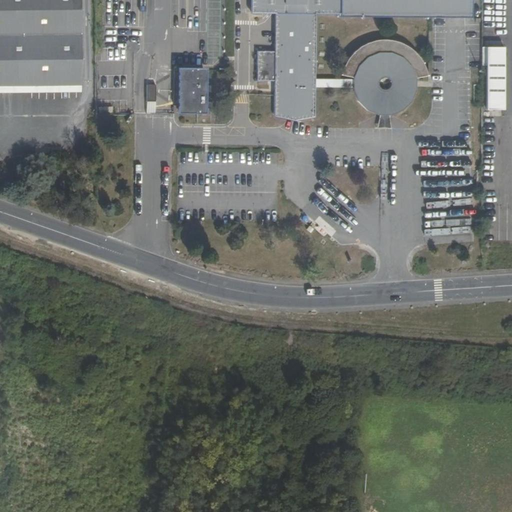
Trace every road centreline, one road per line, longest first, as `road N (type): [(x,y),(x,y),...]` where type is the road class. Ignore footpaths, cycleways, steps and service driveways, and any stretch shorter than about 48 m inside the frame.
road 1 (unclassified): [(0,212),(211,285),(277,297),(511,285)]
road 2 (unknown): [(93,0),(83,114),(44,130),(0,132)]
